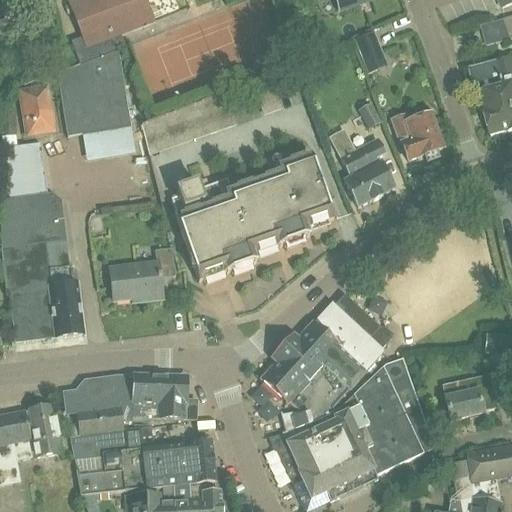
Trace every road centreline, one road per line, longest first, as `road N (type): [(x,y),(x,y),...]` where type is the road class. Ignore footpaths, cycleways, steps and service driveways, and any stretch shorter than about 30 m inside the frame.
road 1 (tertiary): [(218,361),(247,350),(423,204),(478,177)]
road 2 (tertiary): [(0,375),(218,361)]
road 3 (residential): [(478,177),(413,0)]
road 4 (residential): [(357,511),(373,493),(451,449),(511,432)]
road 5 (tertiary): [(273,511),(218,361)]
